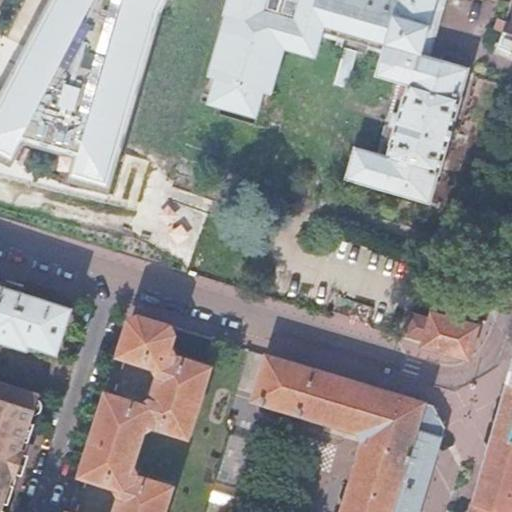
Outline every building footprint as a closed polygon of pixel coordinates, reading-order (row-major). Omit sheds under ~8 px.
[(0,104),(54,0),(50,0),(0,95),(0,160),(12,167),(24,143),(75,158),(68,182),(110,194),(163,12),(159,11),(109,185),(74,175),(80,155),(22,139),(12,158),(0,151),(0,104)] [(54,0),(0,104),(0,151),(12,158),(22,139),(80,155),(74,175),(109,185),(159,11),(165,0),(54,0)] [(233,0),(231,8),(229,16),(231,16),(208,94),(245,105),(243,113),(261,119),(263,110),(270,112),(288,50),(319,59),(325,39),(340,43),(338,48),(370,57),(371,53),(385,57),(379,77),(398,83),(376,155),(355,149),(346,180),(431,205),(441,175),(442,176),(465,100),(463,99),(472,70),(423,56),(434,17),(396,0),(233,0)] [(396,0),(434,17),(438,0),(494,0),(497,1),(496,0),(396,0)] [(511,40),(507,38),(503,47),(511,50),(511,40)] [(0,339),(29,348),(30,343),(58,352),(71,309),(21,293),(23,289),(15,286),(6,283),(5,288),(0,286),(0,339)] [(374,308),(355,302),(348,322),(368,328),(374,308)] [(485,317),(411,307),(406,344),(480,354),(485,317)] [(164,511),(172,488),(138,477),(139,475),(135,469),(134,468),(146,431),(147,432),(153,428),(154,426),(189,437),(211,369),(176,357),(177,356),(173,349),(171,348),(175,336),(170,327),(142,318),(129,325),(119,356),(155,368),(155,369),(158,376),(160,377),(152,401),(151,400),(144,403),(143,406),(108,394),(82,477),(117,488),(117,491),(119,496),(122,496),(116,511),(164,511)] [(419,511),(445,428),(434,407),(267,357),(253,402),(360,434),(364,441),(342,511),(419,511)] [(511,511),(511,367),(472,505),(488,511),(511,511)] [(0,511),(1,511),(3,510),(5,501),(10,500),(12,492),(10,488),(28,432),(31,424),(32,419),(34,413),(39,411),(41,405),(38,401),(40,395),(0,382),(0,511)] [(252,442),(230,436),(207,511),(231,511),(233,508),(241,511),(247,492),(238,490),(252,442)]
